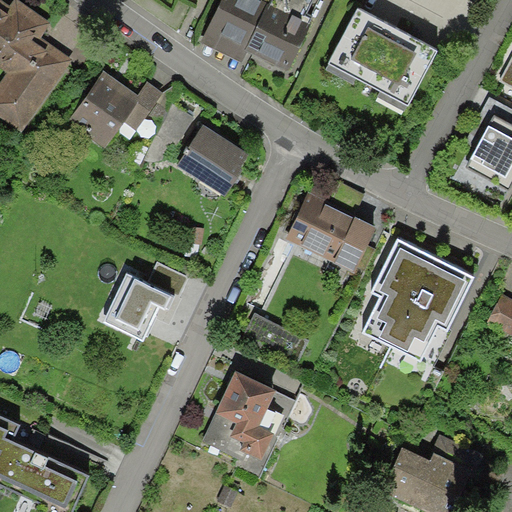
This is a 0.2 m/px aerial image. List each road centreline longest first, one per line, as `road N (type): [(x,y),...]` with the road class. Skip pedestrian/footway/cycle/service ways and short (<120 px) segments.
road 1 (residential): [(298,140),(119,511)]
road 2 (residential): [(95,0),(298,140)]
road 3 (residential): [(511,2),(411,195)]
road 4 (residential): [(298,140),(411,195)]
